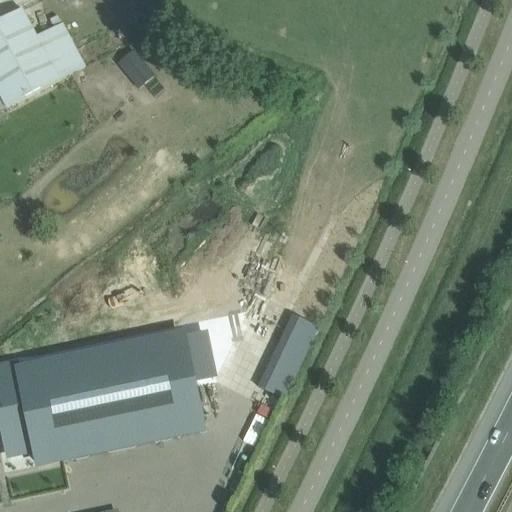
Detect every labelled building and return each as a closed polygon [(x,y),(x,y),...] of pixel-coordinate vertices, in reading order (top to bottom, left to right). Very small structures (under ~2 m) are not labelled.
[(63,24),(53,30),(37,39),(22,11),(0,22),(0,98),(6,110),(85,68),(69,37),(63,24)] [(135,52),(125,61),(145,85),(155,77),(135,52)] [(309,276),(334,287),(350,251),(325,240),(309,276)] [(298,306),(292,319),(315,330),(321,317),(298,306)] [(18,364),(0,367),(0,410),(6,438),(31,432),(36,452),(39,466),(203,431),(194,384),(184,337),(20,372),(18,364)] [(121,511),(163,503),(155,462),(0,494),(0,511),(121,511)]
